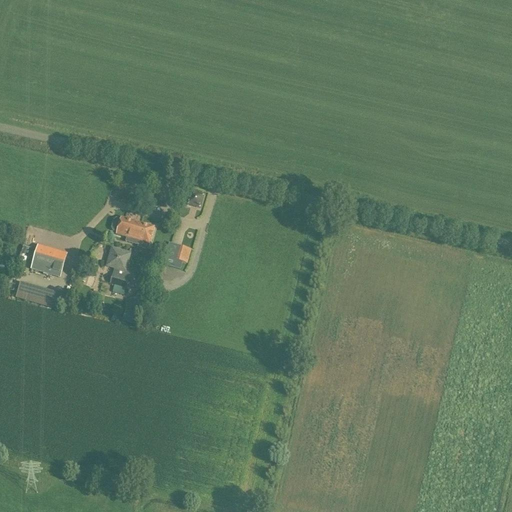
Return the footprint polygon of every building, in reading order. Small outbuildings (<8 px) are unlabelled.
[(190,192),(186,207),(201,211),(205,196),(190,192)] [(139,232),(141,225),(120,219),(115,236),(126,239),(127,236),(129,237),(131,230),(139,232)] [(60,280),(67,255),(37,246),(30,271),(60,280)] [(187,265),(191,250),(180,247),(176,261),(165,258),(162,265),(180,270),(182,263),(187,265)] [(126,290),(131,273),(124,271),(129,256),(111,251),(106,268),(114,270),(110,285),(126,290)] [(12,274),(19,277),(22,270),(15,268),(12,274)] [(133,326),(137,315),(126,311),(122,323),(133,326)]
